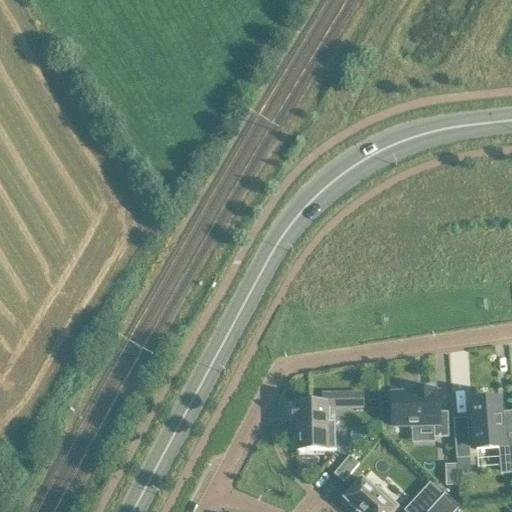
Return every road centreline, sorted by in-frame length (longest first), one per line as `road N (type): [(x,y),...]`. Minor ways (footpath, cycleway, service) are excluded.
road 1 (tertiary): [(131,511),(289,223),(330,181),(396,140),(511,120)]
road 2 (residential): [(511,333),(287,367),(214,491)]
